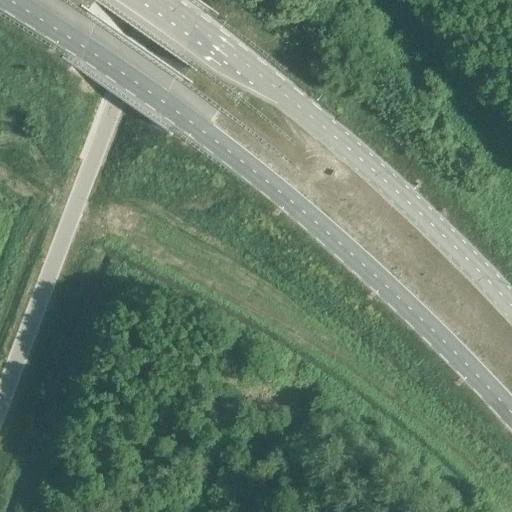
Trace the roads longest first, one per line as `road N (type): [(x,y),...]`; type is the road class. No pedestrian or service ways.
road 1 (tertiary): [(8,0),(254,172),(383,281),(511,415)]
road 2 (tertiary): [(511,308),(324,129),(159,0)]
road 3 (unclassified): [(0,405),(153,0)]
